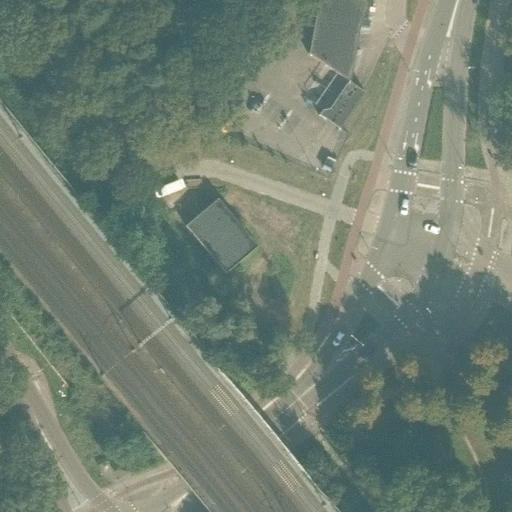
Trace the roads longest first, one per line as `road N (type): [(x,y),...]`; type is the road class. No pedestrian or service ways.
road 1 (tertiary): [(442,254),(453,171),(456,0)]
road 2 (tertiary): [(456,0),(430,53),(390,232)]
road 3 (tertiary): [(313,385),(404,319),(442,254)]
road 4 (tertiary): [(390,232),(313,385)]
road 5 (tertiary): [(184,495),(313,385)]
